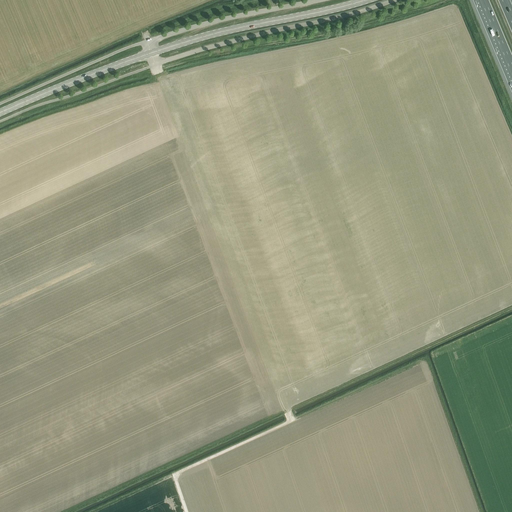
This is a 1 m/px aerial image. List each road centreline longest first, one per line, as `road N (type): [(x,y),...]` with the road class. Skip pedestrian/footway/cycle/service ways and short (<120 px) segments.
road 1 (unclassified): [(150,53),(154,65),(395,0)]
road 2 (primary): [(150,53),(365,0)]
road 3 (unclassified): [(150,53),(146,41),(320,0)]
road 4 (primary): [(0,113),(150,53)]
